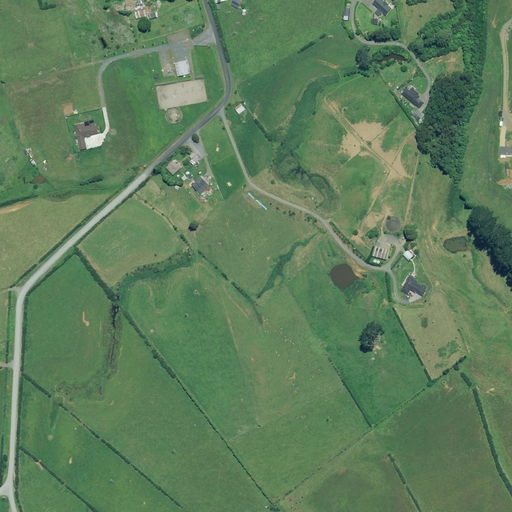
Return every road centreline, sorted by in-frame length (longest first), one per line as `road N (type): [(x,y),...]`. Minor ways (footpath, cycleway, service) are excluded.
road 1 (unclassified): [(142,178),(21,294),(8,488)]
road 2 (unclassified): [(142,178),(225,100),(206,0)]
